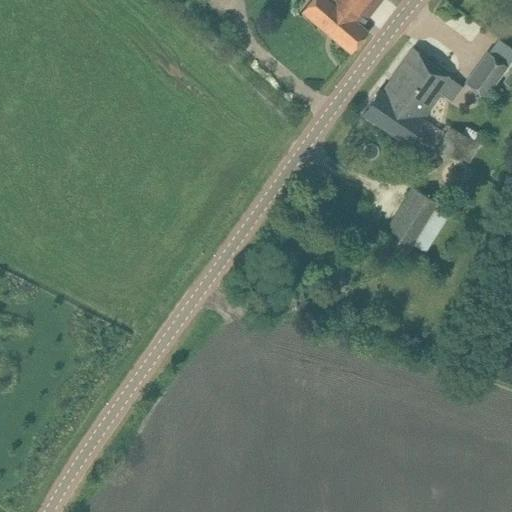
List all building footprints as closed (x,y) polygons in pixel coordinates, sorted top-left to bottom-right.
[(309,0),(302,10),(336,38),(351,51),(367,32),(360,26),(366,19),(380,0),(309,0)] [(413,49),(382,91),(422,118),(440,93),(451,78),(429,61),(413,49)] [(465,83),(486,98),(508,67),(487,52),(465,83)] [(379,89),(362,114),(379,125),(406,144),(423,119),(422,118),(382,91),(379,89)] [(464,162),(476,139),(448,126),(437,149),(464,162)] [(387,228),(414,245),(440,203),(412,186),(387,228)] [(297,308),(296,301),(303,300),(301,287),(294,289),(293,286),(264,291),(267,313),(297,308)]
